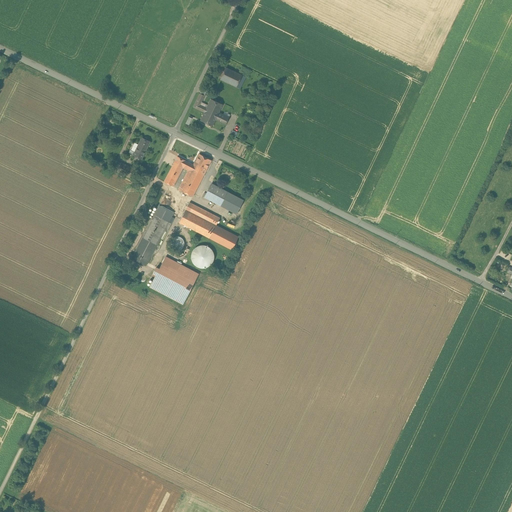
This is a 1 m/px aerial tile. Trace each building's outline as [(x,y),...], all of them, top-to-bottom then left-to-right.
[(246,77),(226,67),(220,79),(240,89),(246,77)] [(200,94),(193,107),(204,112),(206,108),(200,105),(204,96),(200,94)] [(223,105),(211,99),(207,107),(219,112),(223,105)] [(219,112),(207,107),(206,108),(204,112),(201,120),(212,126),(215,120),(225,125),(229,117),(223,115),(219,112)] [(134,152),(133,156),(141,160),(150,142),(141,137),(138,144),(134,152)] [(211,160),(199,154),(193,165),(192,164),(190,167),(204,175),(211,160)] [(192,164),(177,156),(174,162),(189,169),(190,167),(192,164)] [(189,169),(174,162),(164,182),(173,187),(183,168),(188,171),(189,169)] [(136,170),(121,163),(117,172),(132,179),(136,170)] [(204,175),(190,167),(189,169),(188,171),(178,189),(192,197),(204,175)] [(228,192),(211,184),(204,197),(221,205),(228,192)] [(243,200),(228,192),(221,205),(236,213),(243,200)] [(220,218),(189,202),(179,222),(209,238),(216,225),(220,218)] [(159,206),(132,258),(146,266),(164,230),(167,231),(171,224),(169,223),(173,213),(159,206)] [(238,237),(216,225),(209,238),(231,250),(238,237)] [(176,238),(180,249),(185,246),(181,236),(176,238)] [(204,245),(200,245),(196,247),(193,251),(191,255),(191,259),(193,263),(197,266),(201,268),(205,268),(209,266),(212,262),(214,258),(214,254),(212,250),(208,247),(204,245)] [(165,257),(159,269),(156,268),(153,273),(156,274),(150,286),(183,304),(198,275),(165,257)]
